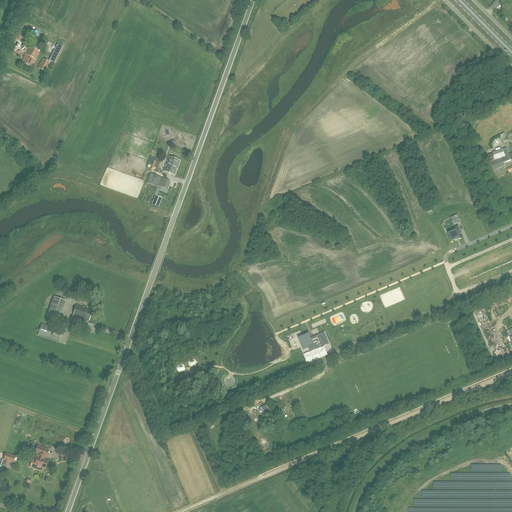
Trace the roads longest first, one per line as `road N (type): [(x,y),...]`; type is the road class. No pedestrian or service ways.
road 1 (unclassified): [(67,511),(252,0)]
road 2 (track): [(254,480),(511,371)]
road 3 (track): [(330,370),(326,356),(454,300),(444,258),(511,225)]
road 4 (track): [(276,333),(444,262)]
